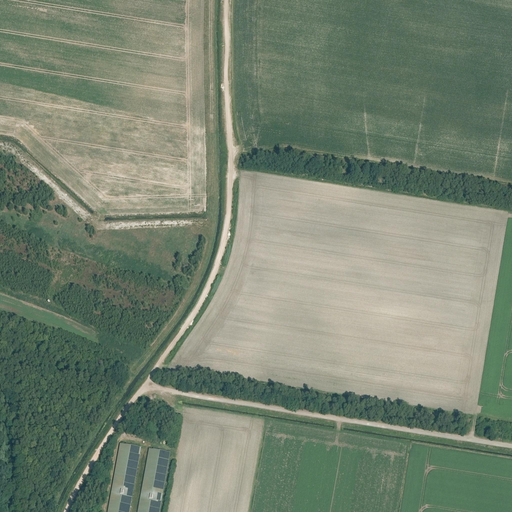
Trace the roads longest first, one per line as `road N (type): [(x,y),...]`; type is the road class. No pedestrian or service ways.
road 1 (track): [(511,443),(150,383),(217,271),(227,229),(233,155),(226,0)]
road 2 (unclassified): [(64,511),(114,423),(150,383)]
